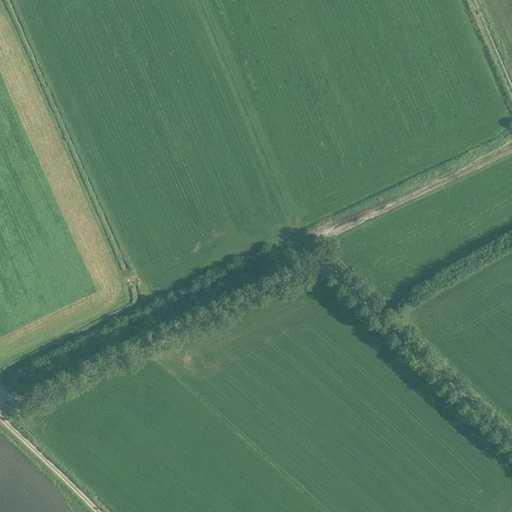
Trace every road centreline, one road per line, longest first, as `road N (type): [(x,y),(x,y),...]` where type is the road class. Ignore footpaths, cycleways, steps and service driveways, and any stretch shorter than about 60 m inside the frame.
road 1 (unclassified): [(511,440),(335,275),(316,269),(33,398),(0,393)]
road 2 (track): [(109,511),(0,409)]
